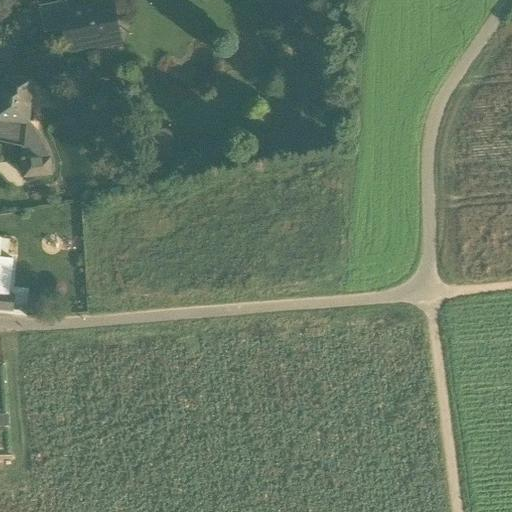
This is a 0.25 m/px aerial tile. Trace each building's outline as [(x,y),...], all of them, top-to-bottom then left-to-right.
[(38,7),(44,34),(64,30),(64,28),(70,27),(67,14),(68,13),(66,1),(38,7)] [(64,30),(68,51),(88,48),(88,51),(113,46),(109,24),(115,23),(112,5),(68,13),(67,14),(70,27),(64,28),(64,30)] [(120,45),(115,23),(109,24),(113,46),(120,45)] [(88,86),(115,88),(115,74),(89,71),(88,86)] [(0,121),(28,123),(31,80),(5,78),(5,85),(0,84),(0,121)] [(49,159),(28,123),(0,121),(0,139),(23,145),(24,161),(49,159)] [(171,130),(151,133),(154,154),(174,151),(171,130)] [(24,161),(24,178),(51,174),(49,159),(24,161)] [(12,255),(27,257),(29,239),(14,238),(12,255)] [(0,258),(0,295),(8,297),(13,260),(0,258)] [(0,309),(12,311),(13,297),(8,297),(0,295),(0,309)]
